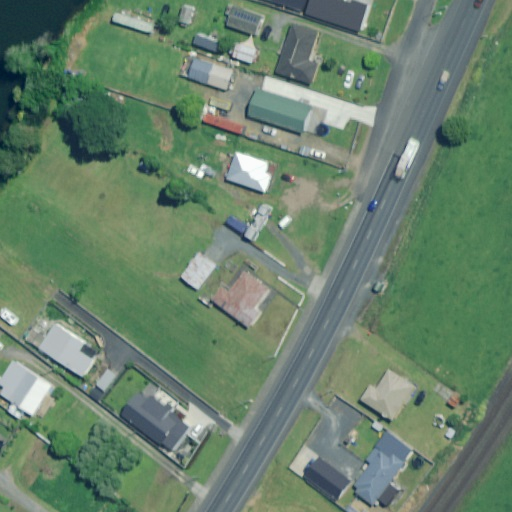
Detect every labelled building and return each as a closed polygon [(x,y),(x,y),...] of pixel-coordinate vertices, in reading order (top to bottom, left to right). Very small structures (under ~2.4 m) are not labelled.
[(198,8),(187,5),(184,18),(194,21),(198,8)] [(263,18),(237,9),(231,26),(258,35),(263,18)] [(159,27),(122,12),(119,19),(156,34),(159,27)] [(322,34),(296,25),(280,72),(313,83),(323,55),(316,52),(322,34)] [(221,42),(201,35),(197,44),(218,51),(221,42)] [(259,50),(241,43),(236,57),(254,63),(259,50)] [(237,71),(217,65),(211,85),(231,91),(237,71)] [(314,106),(261,89),(253,116),(305,133),(314,106)] [(236,102),(216,96),(213,104),(233,111),(236,102)] [(250,127),(209,112),(206,121),(247,136),(250,127)] [(235,157),(226,153),(219,171),(228,175),(235,157)] [(273,164),(240,153),(231,180),(270,193),(275,176),(270,174),(273,164)] [(144,159),(139,168),(150,175),(155,167),(144,159)] [(191,172),(181,164),(175,172),(186,179),(191,172)] [(220,266),(204,253),(185,277),(201,290),(220,266)] [(275,290),(250,271),(233,293),(226,288),(216,300),(252,328),(265,311),(262,308),(275,290)] [(40,332),(26,322),(17,336),(31,346),(40,332)] [(88,343),(59,324),(43,349),(85,377),(96,359),(83,351),(88,343)] [(54,386),(17,361),(1,384),(7,388),(3,394),(17,403),(12,410),(30,422),(54,386)] [(417,389),(392,372),(380,390),(375,386),(365,400),(395,421),(417,389)] [(395,455),(381,445),(370,460),(375,464),(359,486),(360,494),(377,506),(409,462),(396,453),(395,455)] [(339,473),(315,455),(303,470),(327,488),(339,473)]
